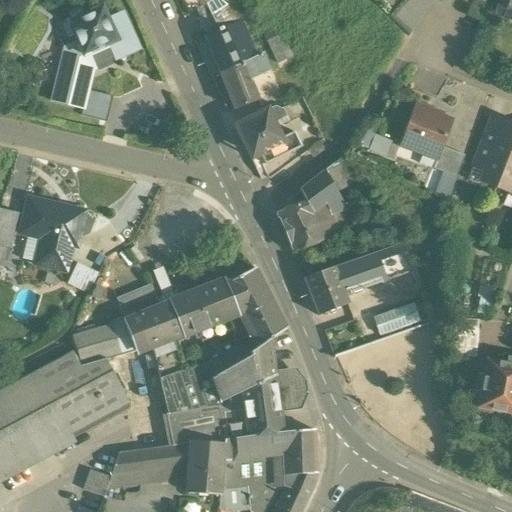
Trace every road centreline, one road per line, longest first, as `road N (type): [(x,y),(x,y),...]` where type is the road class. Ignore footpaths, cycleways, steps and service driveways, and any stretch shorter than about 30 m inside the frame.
road 1 (secondary): [(237,181),(327,386),(363,445)]
road 2 (tertiary): [(237,181),(199,182),(0,138)]
road 3 (secondary): [(150,0),(237,181)]
road 4 (residential): [(511,97),(418,55),(450,0)]
road 5 (secondary): [(363,445),(407,473),(503,511)]
